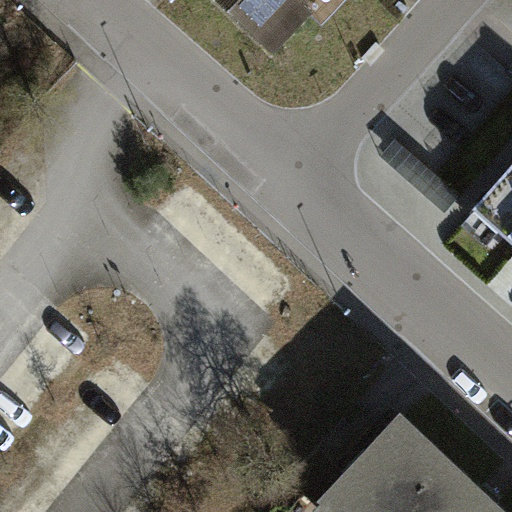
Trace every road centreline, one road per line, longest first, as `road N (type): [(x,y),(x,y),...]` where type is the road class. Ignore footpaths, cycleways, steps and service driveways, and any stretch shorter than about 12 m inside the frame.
road 1 (residential): [(298,178),(511,376)]
road 2 (residential): [(100,0),(298,178)]
road 3 (residential): [(455,0),(298,178)]
